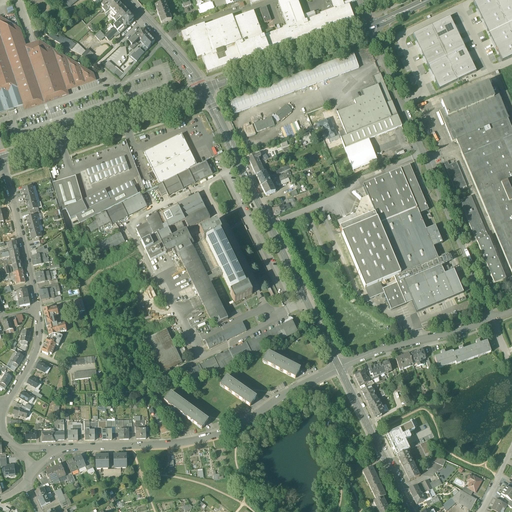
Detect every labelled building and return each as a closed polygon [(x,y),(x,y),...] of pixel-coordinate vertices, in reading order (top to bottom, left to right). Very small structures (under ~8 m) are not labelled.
[(111,10),(112,11),(120,4),(116,0),(112,0),(104,8),(100,11),(102,13),(104,11),(105,12),(110,8),(111,10)] [(189,0),(187,0),(181,2),(183,8),(192,5),(189,0)] [(282,29),(283,30),(302,23),(293,0),(287,0),(278,3),(287,27),(282,29)] [(293,0),(302,23),(305,22),(303,16),(296,0),(293,0)] [(344,6),(341,0),(330,0),(334,10),(344,6)] [(511,0),(477,0),(473,2),(502,62),(511,56),(511,0)] [(155,7),(161,24),(171,21),(165,3),(155,7)] [(111,16),(113,19),(125,9),(120,4),(112,11),(114,13),(111,16)] [(344,8),(344,6),(334,10),(320,15),(320,16),(316,18),(306,22),(311,35),(354,20),(349,6),(348,6),(346,7),(345,7),(344,8)] [(259,10),(264,24),(271,21),(266,7),(259,10)] [(129,14),(125,9),(113,19),(116,22),(119,19),(119,18),(119,17),(122,20),(129,14)] [(303,16),(305,22),(306,22),(316,18),(314,12),(303,16)] [(253,13),(250,14),(259,39),(263,38),(253,13)] [(114,28),(116,31),(123,24),(126,27),(128,25),(128,26),(133,21),(133,18),(129,14),(122,20),(114,28)] [(245,44),(259,39),(250,14),(236,19),(244,43),(245,44)] [(208,45),(210,44),(238,34),(233,20),(232,17),(205,27),(202,28),(208,45)] [(450,17),(413,35),(439,90),(476,72),(450,17)] [(0,113),(23,105),(66,90),(95,81),(93,75),(39,42),(36,43),(38,49),(27,53),(25,47),(19,30),(0,18),(0,113)] [(242,44),(244,43),(236,19),(233,20),(238,34),(242,43),(242,44)] [(305,22),(302,23),(283,30),(278,32),(264,37),(269,51),(311,35),(306,22),(305,22)] [(123,24),(116,31),(119,34),(120,34),(127,28),(126,27),(123,24)] [(187,32),(181,34),(182,36),(184,43),(190,41),(197,60),(202,58),(207,74),(241,62),(235,46),(233,42),(212,49),(210,44),(208,45),(202,28),(205,27),(204,25),(201,26),(186,31),(187,32)] [(115,38),(119,34),(116,31),(114,28),(109,32),(104,36),(105,37),(109,41),(114,36),(115,38)] [(128,42),(132,46),(133,45),(136,42),(135,41),(137,39),(138,40),(139,39),(141,42),(148,35),(144,30),(141,30),(128,42)] [(95,36),(99,41),(105,37),(104,36),(100,32),(95,36)] [(134,61),(137,63),(155,42),(148,35),(141,42),(140,42),(142,45),(138,49),(137,47),(129,55),(129,56),(134,61)] [(93,55),(88,49),(87,49),(85,51),(77,43),(75,45),(69,42),(65,39),(60,36),(58,38),(54,41),(62,45),(65,47),(70,50),(81,55),(89,59),(93,55)] [(264,37),(263,38),(259,39),(245,44),(244,43),(242,44),(242,43),(240,44),(235,46),(241,62),(269,52),(269,51),(264,37)] [(38,49),(36,43),(25,47),(27,53),(38,49)] [(229,100),(234,115),(359,69),(353,55),(229,100)] [(104,66),(118,78),(119,77),(120,78),(123,74),(118,70),(109,61),(104,66)] [(118,78),(121,81),(137,63),(134,61),(123,74),(120,78),(119,77),(118,78)] [(374,77),(377,86),(381,95),(382,95),(386,105),(391,102),(381,78),(382,78),(380,74),(374,77)] [(452,143),(456,141),(457,141),(457,140),(465,137),(503,121),(507,120),(508,119),(495,89),(496,89),(495,89),(492,82),(488,84),(487,84),(483,86),(446,101),(441,103),(444,110),(439,112),(439,113),(452,142),(451,142),(452,143)] [(337,113),(344,130),(345,132),(347,137),(397,116),(392,102),(391,102),(386,105),(382,95),(381,95),(377,86),(362,92),(364,97),(354,101),(356,106),(337,113)] [(68,96),(66,90),(23,105),(25,111),(68,96)] [(275,115),(280,121),(292,112),(286,105),(275,115)] [(401,127),(397,116),(347,137),(341,139),(353,171),(376,161),(368,140),(401,127)] [(254,125),(257,133),(274,126),(271,118),(254,125)] [(462,157),(511,136),(511,131),(507,120),(503,121),(465,137),(466,141),(457,144),(462,157)] [(328,140),(330,144),(340,140),(338,136),(337,136),(331,122),(327,124),(325,121),(316,125),(318,130),(323,128),(328,140)] [(297,122),(280,128),(284,139),(301,133),(297,122)] [(252,126),(243,129),(247,138),(256,135),(252,126)] [(341,139),(347,137),(345,132),(344,130),(338,133),(341,139)] [(144,153),(159,184),(197,166),(181,135),(144,153)] [(478,194),(511,276),(511,136),(462,157),(478,194)] [(248,159),(253,170),(261,166),(263,165),(262,163),(266,161),(268,160),(267,156),(266,156),(266,155),(261,157),(260,158),(258,159),(256,156),(256,155),(248,159)] [(86,170),(88,176),(126,163),(124,157),(86,170)] [(167,193),(168,196),(212,175),(215,173),(214,171),(211,172),(206,162),(157,186),(162,196),(167,193)] [(455,187),(457,191),(466,187),(456,163),(449,166),(447,162),(443,164),(453,188),(455,187)] [(127,165),(126,163),(88,176),(89,178),(127,165)] [(129,170),(127,165),(89,178),(91,184),(129,170)] [(263,170),(261,166),(253,170),(256,178),(265,173),(264,173),(263,170)] [(379,224),(416,208),(419,215),(428,211),(409,166),(369,182),(368,179),(366,180),(367,183),(363,185),(368,197),(374,213),(379,224)] [(257,179),(261,188),(270,183),(269,180),(270,180),(269,177),(271,176),(272,177),(274,176),(273,172),(266,175),(257,179)] [(61,211),(66,209),(82,201),(75,177),(53,183),(61,211)] [(132,182),(107,194),(109,199),(134,186),(132,182)] [(272,186),(270,183),(261,188),(265,194),(268,196),(275,193),(277,192),(275,188),(274,188),(273,185),(272,186)] [(76,216),(79,223),(80,223),(93,216),(138,194),(134,186),(109,199),(87,210),(76,216)] [(24,195),(34,193),(32,188),(32,187),(29,188),(23,190),(22,190),(24,195)] [(87,210),(109,199),(107,194),(105,189),(82,201),(87,210)] [(141,194),(106,212),(111,222),(112,224),(147,207),(141,194)] [(151,260),(173,249),(175,248),(191,245),(193,244),(186,230),(185,231),(181,222),(185,221),(189,229),(210,219),(198,194),(146,219),(148,222),(136,228),(142,241),(141,241),(151,260)] [(337,222),(339,227),(374,213),(368,197),(361,200),(355,215),(337,222)] [(459,202),(475,239),(486,234),(470,197),(459,202)] [(287,206),(289,210),(296,206),(293,199),(287,200),(284,201),(286,206),(287,206)] [(87,210),(82,201),(66,209),(70,219),(76,216),(87,210)] [(38,209),(37,203),(27,206),(28,212),(29,211),(38,209)] [(272,210),(275,216),(285,211),(289,210),(287,206),(286,206),(283,207),(282,205),(272,210)] [(453,271),(450,272),(444,275),(442,269),(433,248),(442,244),(435,227),(426,230),(419,215),(416,208),(379,224),(401,275),(410,296),(412,302),(417,313),(463,293),(453,271)] [(7,210),(1,211),(3,221),(10,220),(7,210)] [(89,233),(111,222),(106,212),(99,215),(94,217),(95,220),(86,225),(89,233)] [(365,289),(366,289),(401,275),(379,224),(374,213),(339,227),(342,233),(341,233),(365,289)] [(27,224),(37,221),(36,216),(34,216),(26,218),(27,224)] [(95,219),(93,216),(80,223),(79,223),(75,225),(76,228),(95,219)] [(192,247),(191,245),(175,248),(173,249),(175,254),(177,253),(211,323),(215,321),(217,325),(228,320),(210,284),(212,283),(211,281),(223,276),(231,293),(230,294),(235,303),(252,295),(247,285),(246,286),(220,233),(222,232),(217,223),(199,231),(201,234),(204,241),(199,243),(192,247)] [(42,237),(40,232),(30,235),(32,240),(33,240),(39,238),(42,237)] [(97,243),(102,252),(125,241),(120,232),(97,243)] [(0,239),(1,243),(10,240),(8,233),(2,235),(3,239),(0,239)] [(195,237),(199,243),(204,241),(201,234),(195,237)] [(505,281),(486,234),(475,239),(476,243),(476,244),(494,285),(505,281)] [(9,250),(9,253),(18,251),(16,242),(7,244),(9,250)] [(37,254),(37,257),(39,256),(39,257),(42,256),(42,253),(45,253),(44,250),(44,247),(41,249),(41,252),(40,252),(40,253),(37,254)] [(18,251),(9,253),(10,257),(11,260),(19,258),(18,251)] [(21,264),(19,258),(11,260),(12,266),(21,264)] [(22,270),(21,264),(12,266),(13,272),(22,270)] [(22,270),(13,272),(14,275),(15,278),(15,279),(23,277),(22,270)] [(410,296),(401,275),(366,289),(370,300),(384,294),(391,311),(406,305),(403,299),(410,296)] [(25,283),(23,277),(15,279),(15,280),(16,285),(25,283)] [(267,283),(265,284),(273,300),(275,299),(267,283)] [(3,289),(6,295),(12,292),(9,287),(3,289)] [(17,293),(19,302),(28,299),(26,290),(20,292),(17,293)] [(403,299),(406,305),(412,302),(410,296),(403,299)] [(30,306),(28,299),(19,302),(20,308),(30,306)] [(74,302),(77,314),(85,312),(82,300),(74,302)] [(45,355),(48,356),(49,354),(51,356),(55,346),(58,347),(63,337),(59,336),(58,334),(66,333),(65,325),(57,326),(57,324),(55,325),(53,317),(58,316),(58,315),(61,314),(59,309),(57,309),(57,308),(51,309),(43,310),(45,319),(47,329),(49,336),(49,337),(51,337),(49,341),(47,341),(46,344),(44,345),(43,348),(43,350),(42,353),(45,354),(45,355)] [(285,321),(283,326),(286,324),(286,323),(285,322),(288,321),(288,320),(289,319),(292,320),(292,321),(292,322),(293,319),(288,318),(287,320),(285,321)] [(184,374),(190,385),(297,333),(292,322),(292,321),(292,320),(289,319),(288,320),(288,321),(285,322),(286,323),(286,324),(283,326),(193,369),(192,367),(190,368),(191,371),(184,374)] [(3,323),(6,332),(13,330),(10,321),(3,323)] [(242,323),(205,341),(206,344),(209,350),(246,332),(242,323)] [(152,355),(165,384),(174,379),(169,369),(182,363),(166,330),(145,340),(145,341),(146,340),(153,355),(152,355)] [(21,342),(21,345),(27,346),(28,343),(30,333),(23,332),(21,342)] [(476,346),(469,348),(473,359),(490,353),(486,342),(479,345),(478,342),(475,343),(476,346)] [(453,353),(452,353),(456,363),(456,365),(473,359),(469,348),(462,351),(461,348),(458,349),(459,352),(453,354),(453,353)] [(422,350),(415,353),(420,366),(422,366),(420,361),(425,359),(422,350)] [(438,369),(456,363),(452,353),(452,352),(445,355),(444,352),(440,353),(441,356),(434,358),(438,369)] [(290,377),(295,379),(300,369),(268,353),(263,361),(268,364),(267,365),(272,367),(272,366),(275,368),(275,369),(280,371),(280,370),(283,372),(282,373),(287,375),(288,374),(291,376),(290,377)] [(417,367),(420,366),(415,353),(409,355),(412,364),(416,363),(417,367)] [(12,363),(13,364),(18,366),(19,366),(23,357),(17,354),(12,363)] [(412,365),(412,364),(409,355),(395,360),(399,370),(402,369),(403,370),(410,368),(409,366),(412,365)] [(73,360),(74,367),(95,365),(94,358),(73,360)] [(36,370),(45,374),(48,368),(39,363),(36,370)] [(388,363),(381,365),(382,369),(383,369),(384,371),(385,374),(391,372),(388,363)] [(378,376),(383,374),(382,372),(384,371),(383,369),(382,369),(381,365),(378,366),(378,367),(375,368),(378,376)] [(373,378),(378,376),(375,368),(372,369),(372,368),(368,369),(370,373),(369,373),(370,376),(372,375),(373,378)] [(356,379),(357,382),(365,377),(364,375),(365,375),(364,371),(354,376),(355,379),(356,379)] [(74,374),(75,381),(97,379),(96,372),(74,374)] [(5,375),(0,383),(7,387),(12,378),(5,375)] [(245,404),(250,407),(256,398),(242,388),(226,377),(221,385),(225,388),(224,389),(229,392),(229,391),(232,393),(231,394),(236,397),(236,396),(239,398),(238,399),(243,402),(243,401),(246,403),(245,404)] [(366,380),(365,377),(357,382),(358,384),(359,387),(369,383),(368,379),(366,380)] [(36,389),(39,384),(39,383),(31,378),(27,384),(36,389)] [(362,392),(365,399),(373,395),(372,392),(373,392),(371,387),(362,392)] [(43,397),(39,395),(34,392),(32,395),(41,400),(43,397)] [(19,399),(27,404),(28,403),(31,398),(22,393),(19,399)] [(198,425),(202,429),(208,421),(197,412),(182,402),(171,393),(164,401),(168,404),(169,404),(173,406),(172,407),(176,410),(177,409),(179,411),(179,412),(183,415),(183,414),(187,417),(186,418),(190,421),(191,420),(194,422),(193,423),(197,426),(198,425)] [(374,397),(373,395),(365,399),(368,406),(377,401),(375,397),(374,397)] [(381,408),(377,401),(368,406),(374,418),(384,414),(388,412),(385,406),(381,408)] [(19,417),(22,418),(24,412),(24,411),(22,410),(16,409),(15,408),(13,415),(14,416),(19,417)] [(102,428),(102,431),(107,431),(106,422),(106,420),(98,421),(98,422),(101,422),(101,428),(102,428)] [(118,434),(119,434),(119,431),(124,430),(123,421),(118,421),(118,424),(115,424),(115,428),(118,428),(118,434)] [(158,425),(161,434),(170,431),(167,423),(164,424),(160,425),(158,425)] [(386,434),(393,447),(404,442),(403,439),(404,438),(405,440),(411,438),(408,433),(414,430),(411,423),(386,434)] [(81,435),(85,435),(85,432),(90,431),(89,424),(87,425),(87,426),(86,426),(85,427),(83,427),(83,428),(81,428),(81,435)] [(51,433),(45,433),(45,442),(55,442),(55,441),(55,433),(54,433),(51,433)] [(393,447),(395,452),(406,447),(404,442),(393,447)] [(420,445),(426,458),(432,455),(427,442),(420,445)] [(408,451),(406,447),(395,452),(397,456),(406,451),(408,451)] [(413,464),(406,451),(397,456),(403,469),(413,464)] [(114,455),(114,468),(115,468),(115,467),(117,467),(117,468),(123,468),(123,467),(126,467),(126,468),(126,455),(114,455)] [(429,461),(437,464),(440,459),(432,455),(429,461)] [(81,456),(74,459),(78,470),(85,467),(86,467),(85,466),(81,456)] [(96,456),(96,469),(97,469),(97,467),(99,467),(99,469),(105,469),(105,467),(108,467),(108,469),(108,456),(96,456)] [(71,474),(78,470),(74,459),(66,463),(71,474)] [(445,461),(440,459),(437,464),(443,467),(445,461)] [(403,469),(409,482),(419,477),(416,470),(417,469),(414,463),(413,464),(403,469)] [(61,465),(53,468),(58,479),(65,476),(66,476),(61,465)] [(4,468),(5,476),(14,476),(14,473),(15,473),(14,467),(10,467),(10,466),(7,466),(7,467),(4,468)] [(51,482),(58,479),(53,468),(46,472),(48,477),(51,483),(51,482)] [(362,472),(369,487),(378,482),(372,468),(362,472)] [(473,492),(475,493),(481,482),(474,477),(473,478),(469,476),(467,481),(470,483),(469,485),(470,485),(470,487),(469,489),(469,490),(473,492)] [(433,483),(436,488),(442,485),(439,480),(433,483)] [(428,492),(432,490),(430,487),(429,484),(427,481),(417,486),(421,495),(422,495),(428,492)] [(369,487),(376,501),(382,498),(385,496),(378,482),(369,487)] [(409,490),(413,499),(421,495),(417,486),(409,490)] [(462,492),(471,497),(473,492),(469,490),(469,489),(465,487),(462,492)] [(510,501),(511,502),(511,490),(507,487),(501,494),(505,497),(510,501)] [(35,493),(38,499),(47,495),(44,489),(38,491),(35,493)] [(425,501),(425,503),(431,500),(431,498),(428,492),(422,495),(425,501)] [(50,494),(47,495),(38,499),(41,507),(50,503),(48,499),(52,498),(50,494)] [(57,497),(59,503),(65,501),(65,500),(63,496),(63,495),(57,497)] [(413,499),(416,505),(425,501),(422,495),(421,495),(413,499)] [(113,496),(108,499),(111,504),(116,501),(113,496)] [(464,496),(461,502),(471,508),(474,502),(473,501),(468,498),(464,496)] [(389,511),(382,498),(376,501),(373,502),(374,503),(376,508),(377,511),(389,511)] [(495,511),(499,511),(502,508),(502,507),(501,507),(503,503),(497,500),(493,506),(494,506),(492,510),(495,511)] [(195,506),(202,511),(205,506),(198,501),(195,506)] [(458,508),(461,510),(465,511),(468,511),(471,508),(461,502),(458,508)]
